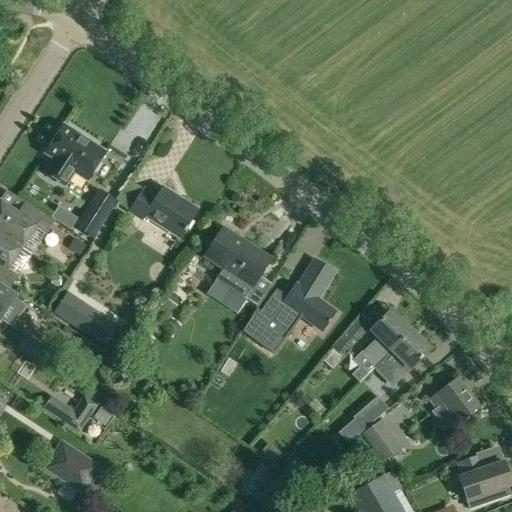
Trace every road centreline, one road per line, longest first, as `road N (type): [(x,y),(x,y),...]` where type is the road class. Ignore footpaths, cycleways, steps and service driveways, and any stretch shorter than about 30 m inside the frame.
road 1 (residential): [(78,20),(410,274),(511,386)]
road 2 (residential): [(0,138),(78,20)]
